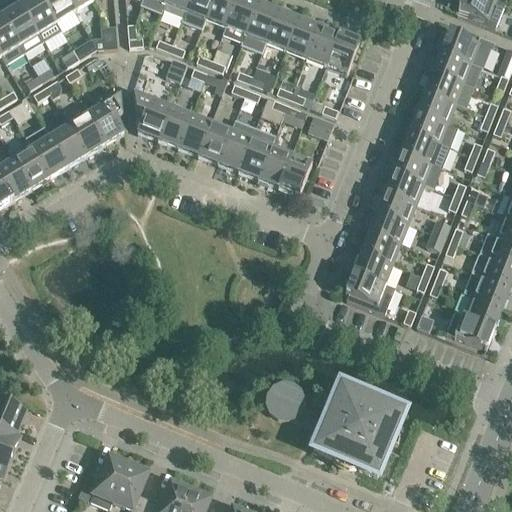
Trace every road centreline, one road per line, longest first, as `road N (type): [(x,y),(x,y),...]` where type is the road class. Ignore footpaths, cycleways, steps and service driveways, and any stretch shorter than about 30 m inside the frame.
road 1 (residential): [(0,245),(132,169),(324,241)]
road 2 (residential): [(510,402),(302,317),(324,241)]
road 3 (residential): [(337,510),(66,398)]
road 4 (residential): [(324,241),(423,0)]
road 5 (residential): [(18,511),(66,398)]
